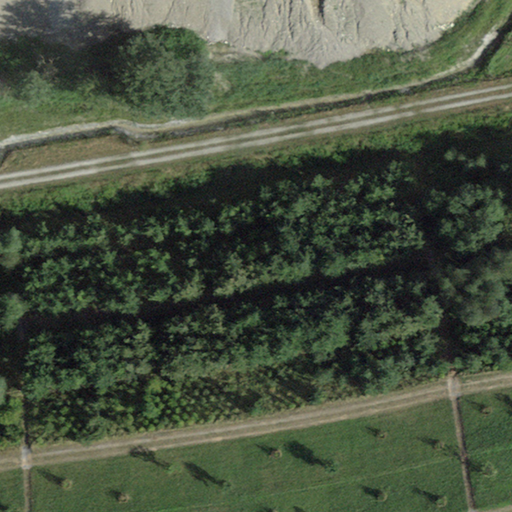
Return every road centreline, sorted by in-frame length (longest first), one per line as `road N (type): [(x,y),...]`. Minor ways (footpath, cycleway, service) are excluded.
road 1 (track): [(0,182),(511,93)]
road 2 (track): [(511,384),(0,465)]
